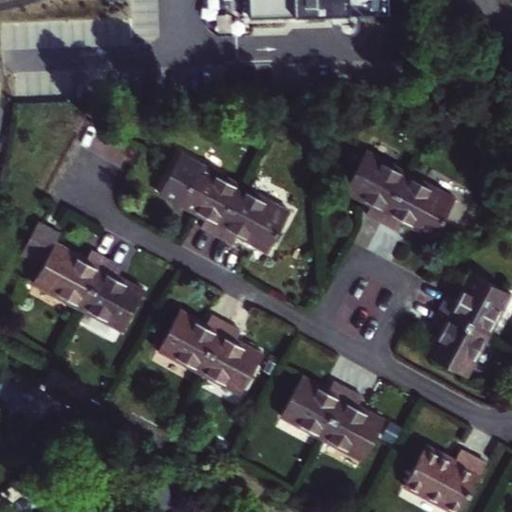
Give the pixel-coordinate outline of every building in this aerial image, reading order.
[(390,13),(389,0),(248,0),(249,18),(390,13)] [(367,210),(382,218),(409,168),(367,146),(346,186),(372,200),(367,210)] [(201,225),(216,233),(242,184),(199,161),(177,201),(206,216),(201,225)] [(409,168),(382,218),(400,228),(405,218),(435,234),(457,194),(409,168)] [(242,184),(216,233),(232,241),(237,232),(269,249),(290,209),(242,184)] [(88,310),(113,261),(96,252),(92,260),(61,244),(65,237),(45,226),(29,257),(49,268),(40,284),(88,310)] [(88,310),(130,332),(151,291),(124,277),(128,269),(113,261),(88,310)] [(441,304),(491,330),(511,289),(511,287),(472,267),(459,294),(449,289),(441,304)] [(470,372),(491,330),(441,304),(434,319),(443,324),(430,352),(470,372)] [(164,349),(207,372),(232,323),(216,315),(212,324),(185,309),(164,349)] [(246,331),(232,323),(207,372),(247,394),(269,353),(242,339),(246,331)] [(283,413),(326,436),(352,386),(336,378),(332,387),(304,373),(283,413)] [(0,383),(0,419),(46,394),(13,376),(0,383)] [(366,393),(352,386),(326,436),(367,457),(388,417),(361,403),(366,393)] [(78,411),(66,418),(70,426),(83,419),(78,411)] [(83,424),(59,437),(66,449),(89,436),(83,424)] [(409,479),(463,508),(490,457),(464,443),(459,454),(430,439),(409,479)]
